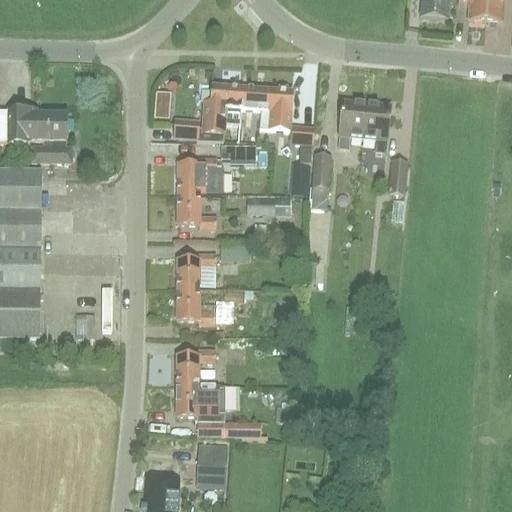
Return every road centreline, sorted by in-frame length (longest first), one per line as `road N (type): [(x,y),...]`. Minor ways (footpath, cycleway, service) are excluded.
road 1 (residential): [(121,511),(135,321),(136,50)]
road 2 (residential): [(511,68),(311,42),(259,0)]
road 3 (unclassified): [(0,49),(136,50)]
